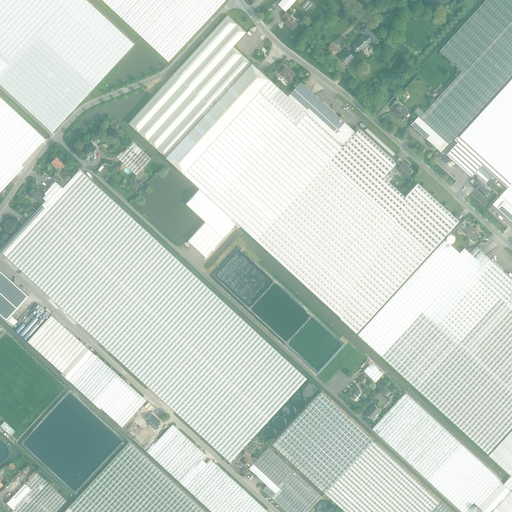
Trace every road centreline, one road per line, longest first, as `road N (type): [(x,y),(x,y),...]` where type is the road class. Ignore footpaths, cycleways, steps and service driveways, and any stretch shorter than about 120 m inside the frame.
road 1 (unclassified): [(277,511),(0,259)]
road 2 (unclassified): [(511,246),(279,44),(240,0)]
road 3 (unclassified): [(0,209),(82,106),(162,73),(235,0)]
